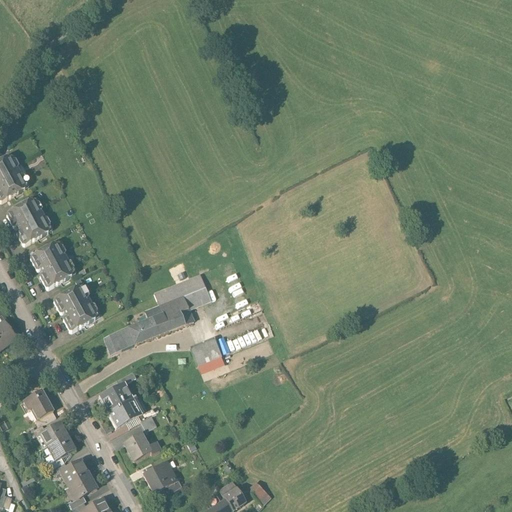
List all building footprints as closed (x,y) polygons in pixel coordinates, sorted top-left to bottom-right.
[(29,190),(8,156),(0,160),(0,201),(2,206),(29,190)] [(51,233),(30,198),(3,214),(24,249),(51,233)] [(77,278),(56,243),(29,259),(49,294),(77,278)] [(111,359),(195,324),(190,313),(212,304),(200,276),(153,296),(159,308),(145,314),(148,322),(103,341),(111,359)] [(98,322),(79,287),(53,301),(72,336),(98,322)] [(5,322),(0,325),(0,343),(6,352),(19,342),(5,322)] [(223,360),(216,340),(190,350),(198,370),(223,360)] [(100,403),(110,420),(137,405),(127,388),(100,403)] [(59,419),(42,391),(22,403),(39,431),(59,419)] [(146,422),(137,405),(110,420),(120,437),(146,422)] [(36,437),(46,453),(69,439),(59,423),(36,437)] [(154,456),(142,436),(121,448),(132,468),(154,456)] [(78,454),(69,439),(46,453),(55,468),(78,454)] [(58,476),(66,491),(90,478),(82,463),(58,476)] [(179,486),(167,465),(143,479),(155,500),(179,486)] [(99,494),(90,478),(66,491),(75,507),(99,494)] [(242,511),(249,507),(234,484),(219,493),(226,504),(212,511),(242,511)] [(0,490),(0,487),(0,486),(0,485),(0,511),(3,511),(4,511),(8,511),(11,500),(3,498),(5,492),(0,490)] [(255,485),(247,494),(264,509),(272,500),(255,485)] [(86,511),(110,511),(105,502),(86,511)]
